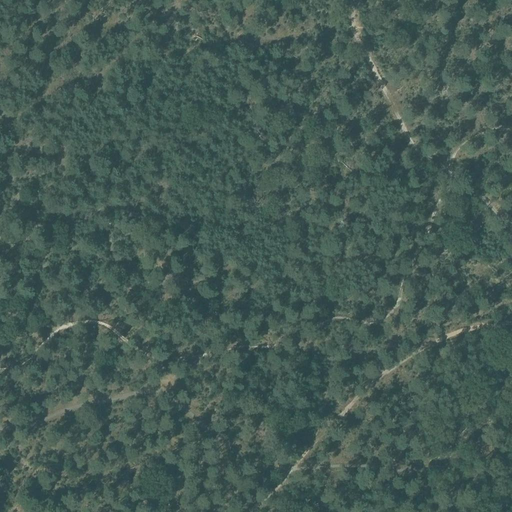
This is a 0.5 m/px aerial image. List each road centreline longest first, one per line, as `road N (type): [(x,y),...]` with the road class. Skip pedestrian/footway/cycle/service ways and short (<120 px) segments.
road 1 (track): [(450,165),(425,246),(385,318),(331,318),(280,346),(169,358),(140,351),(98,322),(71,323),(35,356),(0,369)]
road 2 (track): [(511,316),(454,323),(389,362),(251,511)]
road 3 (track): [(345,0),(402,131),(418,150),(450,165)]
